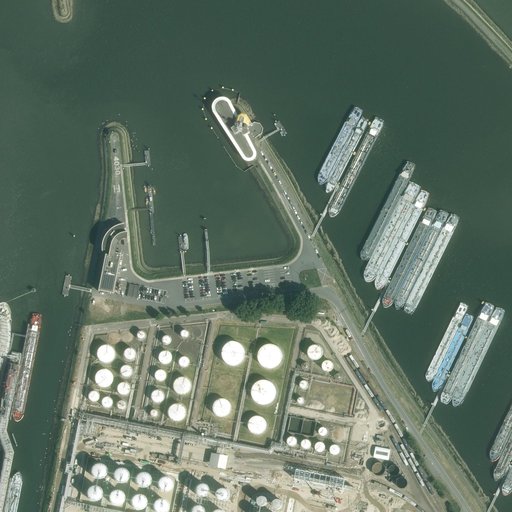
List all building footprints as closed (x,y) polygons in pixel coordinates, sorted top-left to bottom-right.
[(250,132),(248,129),(248,127),(251,125),(252,124),(248,119),(246,117),(242,116),(237,119),(229,103),(228,102),(227,101),(226,101),(226,100),(225,100),(224,100),(223,100),(222,100),(221,100),(220,100),(219,100),(218,100),(218,101),(217,101),(217,102),(216,102),(216,103),(215,103),(215,104),(215,105),(214,105),(214,106),(214,107),(214,108),(214,109),(214,110),(215,110),(215,111),(245,157),(245,158),(246,158),(246,159),(247,159),(248,159),(248,160),(249,160),(250,160),(251,159),(252,159),(253,158),(254,157),(254,156),(254,155),(254,154),(254,153),(254,152),(246,136),(250,133),(250,132)] [(255,153),(249,157),(253,163),(259,159),(255,153)] [(105,255),(98,291),(101,291),(112,293),(112,294),(120,254),(115,253),(117,245),(118,242),(120,240),(123,239),(124,239),(126,239),(126,238),(126,233),(127,233),(127,232),(126,232),(125,232),(124,233),(123,229),(123,225),(123,224),(118,225),(115,227),(111,228),(108,231),(106,234),(102,240),(101,244),(101,248),(101,252),(102,252),(102,251),(108,250),(108,252),(108,255),(105,255)] [(130,284),(127,296),(137,298),(140,286),(130,284)] [(188,334),(188,333),(187,332),(186,331),(185,330),(184,330),(182,331),(181,332),(180,333),(180,334),(180,335),(180,337),(181,338),(182,338),(184,339),(185,338),(186,338),(187,337),(188,336),(188,334)] [(145,336),(145,334),(144,333),(142,332),(141,331),(139,331),(138,332),(137,333),(136,335),(136,337),(136,338),(137,339),(139,340),(140,341),(142,341),(143,340),(144,339),(145,337),(145,336)] [(127,332),(123,336),(127,340),(131,336),(127,332)] [(170,342),(171,341),(170,339),(170,338),(169,337),(167,336),(166,336),(164,336),(163,337),(162,338),(161,339),(161,341),(161,342),(162,344),(163,345),(164,345),(166,346),(167,345),(169,345),(170,344),(170,342)] [(221,351),(221,354),(222,358),(223,361),(225,363),(228,365),(231,366),(234,366),(237,365),(240,363),(243,361),(244,358),(245,355),(245,352),(244,349),(242,346),(239,344),(236,343),(233,342),(230,342),(227,344),(224,346),(222,348),(221,351)] [(96,352),(96,354),(96,356),(97,358),(98,360),(99,361),(101,362),(103,363),(105,364),(107,363),(109,363),(110,362),(112,361),(113,359),(114,357),(114,355),(114,353),(114,352),(113,350),(112,348),(110,347),(109,346),(107,345),(105,345),(103,346),(101,346),(99,347),(98,349),(97,351),(96,352)] [(259,353),(258,356),(258,358),(259,361),(260,364),(262,366),(264,367),(267,368),(270,369),(272,369),(275,368),(277,366),(279,365),(281,362),(282,360),(282,357),(282,354),(281,351),(279,349),(277,347),(275,346),(272,345),(269,345),(267,345),(264,347),(262,348),(260,350),(259,353)] [(309,349),(308,351),(308,353),(308,355),(309,356),(310,358),(311,359),(313,360),(315,360),(316,360),(318,360),(320,359),(321,358),(322,356),(323,354),(323,352),(322,351),(322,349),(320,347),(319,346),(317,346),(315,346),(313,346),(312,347),(310,348),(309,349)] [(123,352),(122,354),(122,356),(123,358),(124,360),(126,361),(128,362),(131,361),(133,361),(134,359),(135,357),(136,355),(135,353),(134,351),(133,349),(131,348),(128,348),(126,349),(124,350),(123,352)] [(159,355),(158,357),(158,359),(158,361),(160,363),(161,364),(163,365),(165,365),(168,364),(169,363),(171,361),(171,359),(171,357),(171,355),(170,353),(168,352),(166,351),(164,351),(162,352),(160,353),(159,355)] [(188,364),(188,363),(188,362),(188,360),(187,359),(186,358),(185,358),(184,357),(182,357),(181,358),(180,359),(179,360),(178,361),(178,362),(178,364),(178,365),(179,366),(180,367),(181,368),(183,368),(184,368),(185,367),(187,367),(187,366),(188,364)] [(333,368),(334,367),(333,365),(333,364),(332,363),(331,362),(330,361),(329,361),(328,361),(326,361),(325,362),(324,362),(323,363),(322,365),(322,366),(322,367),(322,369),(323,370),(324,371),(325,372),(326,372),(328,372),(329,372),(330,372),(331,371),(332,370),(333,369),(333,368)] [(120,368),(119,371),(119,373),(120,375),(121,377),(123,378),(125,378),(127,378),(129,377),(131,376),(132,374),(133,372),(132,370),(131,368),(130,366),(127,365),(125,365),(123,366),(121,367),(120,368)] [(94,377),(94,379),(94,381),(95,382),(96,384),(97,386),(99,387),(101,387),(103,388),(105,388),(107,387),(109,386),(110,385),(111,383),(112,382),(113,380),(113,378),(112,376),(111,374),(110,372),(109,371),(107,370),(105,370),(103,370),(101,370),(99,371),(97,372),(96,373),(95,375),(94,377)] [(165,379),(165,378),(165,377),(165,375),(165,374),(164,373),(163,372),(162,371),(161,371),(159,370),(158,371),(157,371),(155,372),(155,373),(154,375),(154,376),(154,377),(154,379),(155,380),(156,381),(157,382),(159,382),(160,382),(161,382),(163,381),(164,380),(165,379)] [(173,384),(173,386),(173,389),(174,391),(176,393),(177,394),(180,395),(182,395),(184,395),(186,394),(188,392),(189,390),(190,388),(191,386),(190,384),(189,382),(188,380),(186,378),(184,378),(182,377),(179,378),(177,379),(175,380),(174,382),(173,384)] [(253,389),(252,391),(252,394),(253,397),(254,399),(256,402),(258,403),(261,404),(263,405),(266,405),(269,404),(271,402),(273,400),(275,398),(276,396),(276,393),(276,390),(275,387),(273,385),(271,383),(269,382),(266,381),(263,381),(261,381),(258,382),(256,384),(254,386),(253,389)] [(308,386),(308,385),(308,384),(308,383),(307,382),(306,381),(305,381),(304,381),(303,381),(302,382),(301,382),(301,383),(300,383),(300,384),(300,385),(300,386),(300,387),(301,388),(302,389),(303,390),(304,390),(305,390),(305,389),(306,389),(307,389),(307,388),(308,388),(308,387),(308,386)] [(117,386),(116,388),(116,390),(117,392),(118,394),(120,395),(122,396),(124,396),(127,395),(128,393),(129,391),(130,389),(129,387),(128,385),(127,384),(125,383),(122,382),(120,383),(118,384),(117,386)] [(151,393),(151,395),(150,397),(151,399),(151,401),(153,402),(155,403),(157,404),(159,403),(160,403),(162,401),(163,400),(164,398),(164,396),(163,394),(162,392),(160,391),(158,391),(156,390),(154,391),(153,392),(151,393)] [(99,396),(99,394),(98,393),(97,392),(95,391),(94,391),(92,391),(91,392),(90,393),(89,394),(88,395),(88,397),(88,398),(88,399),(89,401),(90,402),(92,402),(93,403),(95,402),(96,402),(97,401),(98,400),(99,399),(99,397),(99,396)] [(313,398),(315,406),(323,404),(321,396),(313,398)] [(112,404),(112,402),(112,401),(111,400),(110,399),(109,398),(108,397),(106,397),(105,397),(104,398),(103,399),(102,400),(101,401),(101,403),(101,404),(102,406),(102,407),(103,408),(105,408),(106,409),(108,409),(109,408),(110,407),(111,406),(112,405),(112,404)] [(213,405),(212,408),(212,411),(214,413),(216,415),(218,417),(221,417),(224,417),(227,415),(229,413),(230,410),(230,407),(229,405),(228,402),(225,400),(222,399),(219,399),(217,400),(214,402),(213,405)] [(126,407),(126,405),(126,404),(125,402),(123,402),(122,401),(120,401),(119,401),(118,402),(117,404),(116,405),(116,406),(116,408),(117,409),(118,410),(120,411),(121,411),(123,411),(124,410),(125,409),(126,408),(126,407)] [(185,414),(185,413),(185,411),(185,409),(184,408),(183,407),(181,406),(180,405),(178,404),(177,404),(175,404),(173,405),(172,405),(170,406),(169,407),(168,409),(168,410),(168,412),(168,414),(168,415),(169,417),(169,418),(171,420),(172,421),(174,421),(175,422),(177,422),(179,421),(180,421),(182,420),(183,419),(184,418),(185,416),(185,414)] [(250,422),(249,425),(249,428),(250,430),(252,433),(255,434),(258,434),(261,434),(263,432),(265,430),(267,428),(267,425),(266,422),(264,419),(262,418),(259,417),(256,417),(253,418),(251,419),(250,422)] [(327,433),(327,432),(327,431),(327,430),(326,430),(326,429),(325,429),(324,428),(323,428),(322,428),(321,428),(321,429),(320,429),(320,430),(319,430),(319,431),(319,432),(319,433),(319,434),(320,435),(321,436),(322,436),(323,436),(324,436),(325,436),(326,435),(327,434),(327,433)] [(344,434),(337,429),(332,435),(339,440),(344,434)] [(297,442),(297,441),(297,440),(296,439),(295,438),(294,438),(293,437),(292,437),(291,437),(290,437),(289,438),(288,439),(288,440),(287,441),(287,442),(287,443),(288,444),(288,445),(289,446),(290,446),(291,447),(293,447),(294,447),(295,446),(296,445),(296,444),(297,443),(297,442)] [(311,447),(311,446),(311,445),(311,443),(311,442),(310,441),(309,440),(308,440),(306,440),(305,440),(304,440),(303,441),(302,442),(302,443),(301,444),(301,446),(302,447),(302,448),(303,449),(304,449),(306,450),(307,450),(308,449),(309,449),(310,448),(311,447)] [(325,449),(325,447),(325,446),(325,445),(324,444),(323,443),(321,442),(320,442),(319,443),(317,443),(316,444),(316,445),(315,447),(315,448),(316,449),(316,451),(317,452),(319,452),(320,453),(321,452),(323,452),(324,451),(325,450),(325,449)] [(340,451),(340,449),(340,448),(339,447),(338,446),(337,446),(336,445),(334,445),(333,445),(332,446),(331,447),(330,448),(330,449),(330,450),(330,451),(330,452),(331,453),(332,454),(333,455),(334,455),(335,455),(336,455),(338,455),(338,454),(339,453),(340,452),(340,451)] [(375,447),(373,458),(388,461),(390,449),(375,447)] [(211,453),(208,466),(225,469),(227,456),(211,453)] [(386,471),(386,469),(385,468),(385,467),(384,466),(384,465),(383,464),(381,463),(380,463),(379,463),(377,463),(376,463),(375,464),(374,465),(373,466),(373,467),(372,468),(372,470),(372,471),(373,472),(373,473),(374,474),(375,475),(376,476),(378,476),(379,476),(380,476),(381,476),(383,475),(384,474),(385,473),(385,472),(386,471)] [(105,469),(104,467),(103,465),(101,464),(99,464),(96,464),(94,465),(93,466),(92,468),(91,470),(91,472),(91,474),(92,476),(94,478),(96,479),(98,479),(100,479),(102,478),(104,477),(105,475),(106,473),(106,471),(105,469)] [(399,472),(400,471),(399,470),(399,468),(398,467),(397,466),(395,466),(394,466),(393,466),(391,466),(390,467),(389,468),(389,470),(389,471),(389,472),(390,474),(390,475),(392,476),(393,476),(394,476),(396,476),(397,476),(398,475),(399,474),(399,472)] [(127,473),(126,471),(125,470),(123,469),(121,468),(119,468),(117,469),(115,470),(114,472),(113,474),(113,476),(113,478),(114,480),(116,482),(118,483),(120,483),(122,483),(124,482),(126,481),(127,479),(128,477),(128,475),(127,473)] [(150,477),(149,476),(147,474),(145,473),(143,473),(141,473),(139,474),(137,475),(136,477),(135,479),(135,481),(136,483),(137,485),(138,486),(140,487),(142,488),(144,487),(146,487),(148,485),(149,484),(150,482),(150,479),(150,477)] [(172,482),(170,480),(169,478),(167,477),(165,477),(163,477),(161,478),(159,479),(158,481),(157,483),(157,485),(158,487),(159,489),(160,490),(162,491),(164,492),(166,492),(168,491),(170,490),(171,488),(172,486),(172,484),(172,482)] [(408,485),(408,483),(407,481),(406,480),(405,479),(404,478),(402,478),(400,478),(399,479),(397,480),(397,482),(396,483),(396,485),(397,487),(398,488),(400,489),(401,489),(403,489),(405,489),(406,488),(407,486),(408,485)] [(207,492),(208,490),(207,488),(206,487),(205,485),(204,484),(202,484),(200,484),(199,484),(197,485),(196,486),(195,487),(194,489),(194,491),(194,493),(195,494),(196,496),(198,497),(199,497),(201,497),(203,497),(205,496),(206,495),(207,493),(207,492)] [(101,491),(100,489),(98,487),(97,486),(94,486),(92,486),(90,487),(89,488),(87,490),(87,492),(87,494),(87,496),(88,498),(90,500),(92,501),(94,501),(96,501),(98,500),(99,499),(101,497),(101,495),(102,493),(101,491)] [(230,496),(231,495),(230,493),(229,491),(228,490),(227,489),(225,488),(223,488),(222,489),(220,489),(219,490),(218,492),(217,494),(217,495),(217,497),(218,499),(219,500),(221,501),(222,502),(224,502),(226,501),(228,501),(229,499),(230,498),(230,496)] [(123,495),(122,493),(120,492),(118,491),(116,490),(114,490),(112,491),(111,492),(109,494),(109,496),(109,498),(109,500),(110,502),(112,504),(114,505),(116,505),(118,505),(120,504),(121,503),(123,501),(123,499),(124,497),(123,495)] [(145,499),(144,497),(142,496),(141,495),(138,495),(136,495),(134,496),(133,497),(131,499),(131,501),(131,503),(131,505),(132,507),(134,508),(136,509),(138,510),(140,509),(142,509),(143,507),(145,506),(145,504),(146,501),(145,499)] [(261,497),(259,498),(257,500),(257,502),(257,504),(259,506),(261,507),(263,507),(265,506),(267,505),(268,503),(268,500),(267,498),(265,497),(263,496),(261,497)] [(167,504),(166,502),(165,500),(163,499),(161,499),(158,499),(156,500),(155,501),(154,503),(153,505),(153,507),(153,509),(154,511),(155,511),(165,511),(166,511),(167,510),(168,508),(168,506),(167,504)] [(276,499),(274,501),(273,502),(272,505),(273,507),(274,509),(276,510),(278,510),(281,509),(282,508),(283,506),(283,503),(282,501),(280,500),(278,499),(276,499)]
